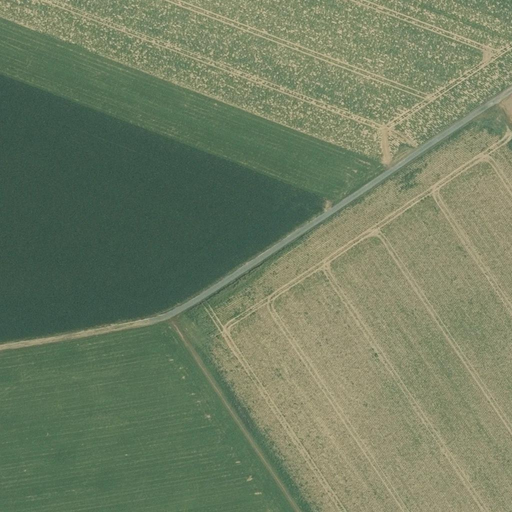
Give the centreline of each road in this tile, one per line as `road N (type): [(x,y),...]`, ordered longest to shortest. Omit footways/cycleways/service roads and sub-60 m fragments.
road 1 (track): [(511,93),(170,320),(0,350)]
road 2 (track): [(170,320),(297,511)]
